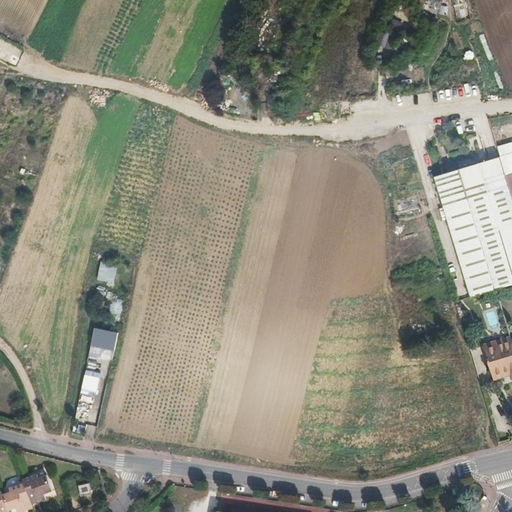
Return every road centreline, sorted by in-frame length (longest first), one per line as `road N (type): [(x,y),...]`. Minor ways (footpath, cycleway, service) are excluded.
road 1 (track): [(511,107),(325,129),(242,128),(150,92),(0,56)]
road 2 (residential): [(505,459),(371,493),(135,464)]
road 3 (residential): [(0,435),(135,464)]
